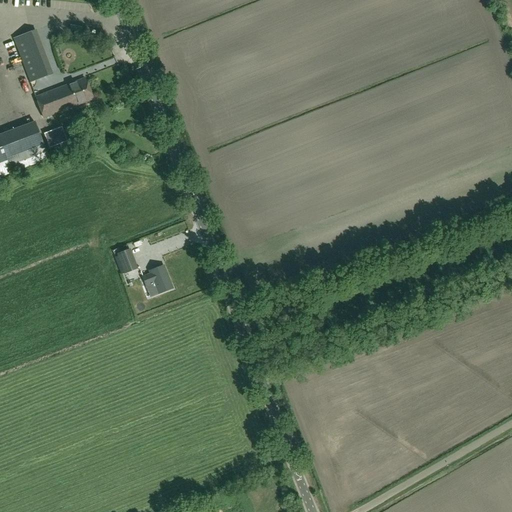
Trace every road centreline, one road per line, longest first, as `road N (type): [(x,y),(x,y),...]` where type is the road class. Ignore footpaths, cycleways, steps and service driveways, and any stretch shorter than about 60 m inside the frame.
road 1 (unclassified): [(313,511),(115,0)]
road 2 (unclassified): [(357,511),(511,424)]
